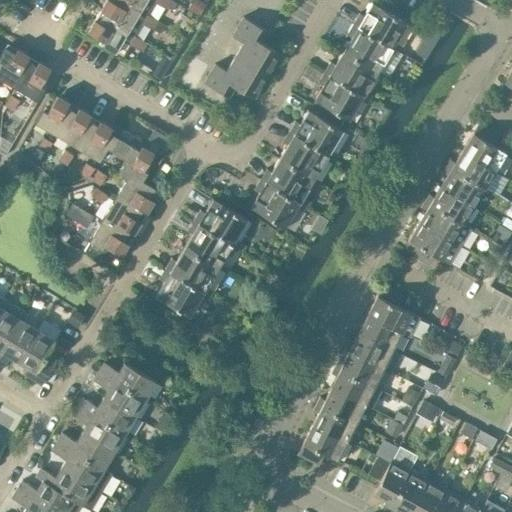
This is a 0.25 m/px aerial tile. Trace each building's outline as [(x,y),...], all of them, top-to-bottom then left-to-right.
[(104,0),(102,5),(106,7),(104,11),(117,19),(114,23),(127,31),(135,36),(143,24),(152,30),(158,20),(148,14),(127,2),(127,0),(104,0)] [(170,0),(127,0),(127,2),(148,14),(156,2),(166,8),(170,0)] [(191,0),(186,8),(198,16),(205,3),(200,0),(191,0)] [(359,12),(352,23),(398,50),(401,46),(394,42),(406,22),(371,1),(363,15),(359,12)] [(89,26),(87,30),(91,33),(104,40),(102,44),(114,52),(122,57),(130,44),(142,51),(147,43),(135,36),(127,31),(114,23),(117,19),(104,11),(99,8),(94,18),(89,26)] [(204,82),(228,96),(235,85),(254,97),(280,53),(261,41),(267,30),(243,16),(232,35),(242,41),(226,69),(215,63),(204,82)] [(396,54),(398,50),(352,23),(346,34),(350,36),(342,50),(377,70),(389,51),(396,54)] [(0,62),(0,78),(14,87),(22,74),(18,71),(25,59),(22,56),(24,52),(16,47),(13,51),(4,46),(0,52),(0,60),(1,61),(0,62)] [(366,90),(377,70),(342,50),(334,63),(330,60),(324,71),(369,98),(372,94),(366,90)] [(22,74),(14,87),(15,87),(4,104),(13,109),(23,92),(36,99),(43,87),(39,84),(47,71),(43,69),(46,65),(37,60),(35,64),(25,59),(18,71),(22,74)] [(511,66),(497,91),(511,99),(511,66)] [(367,103),(369,98),(324,71),(317,82),(322,84),(313,98),(348,119),(360,99),(367,103)] [(68,124),(75,111),(66,106),(69,101),(61,96),(58,101),(54,98),(46,111),(42,109),(34,121),(56,134),(63,121),(68,124)] [(295,120),(288,130),(334,158),(337,153),(330,149),(342,129),(307,108),(299,122),(295,120)] [(56,134),(77,147),(85,134),(89,136),(96,124),(87,118),(90,114),(82,109),(79,113),(75,111),(68,124),(63,121),(56,134)] [(461,150),(494,170),(505,152),(493,144),(499,134),(478,121),(461,150)] [(100,126),(96,124),(89,136),(85,134),(77,147),(98,160),(106,147),(110,149),(118,137),(109,131),(111,126),(103,122),(100,126)] [(118,171),(126,176),(139,184),(141,179),(146,171),(142,168),(153,151),(140,144),(138,148),(129,143),(134,135),(123,128),(118,137),(110,149),(125,158),(118,171)] [(332,162),(334,158),(288,130),(282,141),(286,144),(278,157),(313,178),(325,158),(332,162)] [(43,136),(36,148),(44,153),(51,141),(43,136)] [(64,149),(57,160),(66,166),(73,154),(64,149)] [(450,158),(446,165),(487,189),(489,186),(485,184),(494,170),(461,150),(454,161),(450,158)] [(301,197),(313,178),(278,157),(270,170),(266,168),(260,178),(305,206),(308,201),(301,197)] [(85,162),(79,173),(87,178),(94,166),(85,162)] [(447,174),(440,185),(473,205),(482,191),(485,192),(487,189),(446,165),(442,171),(447,174)] [(97,169),(91,180),(99,185),(105,174),(97,169)] [(126,176),(113,197),(126,205),(129,201),(142,208),(144,204),(148,207),(153,199),(149,196),(154,187),(141,179),(139,184),(126,176)] [(303,210),(305,206),(260,178),(253,189),(257,192),(249,206),(284,226),(296,206),(303,210)] [(429,193),(425,199),(466,224),(467,221),(464,219),(473,205),(440,185),(433,196),(429,193)] [(97,188),(92,197),(101,202),(106,193),(97,188)] [(113,197),(101,219),(114,226),(116,222),(129,230),(131,226),(136,228),(141,220),(136,217),(142,208),(129,201),(126,205),(113,197)] [(199,208),(193,219),(239,247),(241,242),(235,238),(247,218),(212,197),(203,211),(199,208)] [(419,220),(460,245),(471,228),(466,224),(425,199),(421,206),(426,209),(419,220)] [(81,208),(72,202),(64,214),(74,220),(81,208)] [(511,220),(505,217),(501,223),(511,229),(511,220)] [(101,219),(82,250),(106,263),(114,250),(116,251),(118,247),(123,250),(128,241),(123,239),(129,230),(116,222),(114,226),(101,219)] [(191,232),(183,246),(218,267),(230,247),(236,251),(239,247),(193,219),(186,230),(191,232)] [(460,245),(419,220),(402,248),(422,261),(428,250),(449,263),(460,245)] [(266,223),(261,232),(272,237),(277,229),(266,223)] [(206,286),(218,267),(183,246),(175,259),(170,257),(164,267),(210,294),(213,290),(206,286)] [(210,294),(164,267),(158,278),(162,280),(154,294),(189,315),(201,295),(207,299),(210,294)] [(366,314),(401,331),(410,336),(420,317),(397,305),(403,295),(381,284),(366,314)] [(24,310),(6,299),(0,309),(0,349),(19,318),(24,310)] [(352,330),(395,351),(397,348),(393,346),(401,331),(366,314),(361,325),(356,323),(352,330)] [(36,329),(19,318),(0,349),(0,369),(8,356),(17,361),(36,329)] [(36,329),(17,361),(26,366),(22,372),(41,384),(57,358),(46,352),(54,339),(36,329)] [(394,354),(395,351),(352,330),(349,336),(354,339),(348,350),(383,368),(390,352),(394,354)] [(511,373),(511,370),(511,349),(511,348),(500,367),(511,373)] [(337,359),(334,366),(377,388),(379,384),(375,383),(383,368),(348,350),(342,362),(337,359)] [(446,353),(436,370),(446,375),(455,358),(446,353)] [(103,362),(98,370),(145,398),(155,381),(123,361),(118,370),(103,362)] [(375,391),(377,388),(334,366),(331,373),(336,375),(330,387),(364,404),(372,389),(375,391)] [(134,416),(145,398),(98,370),(93,379),(107,388),(102,397),(134,416)] [(408,386),(400,399),(411,405),(418,392),(408,386)] [(319,396),(316,402),(359,424),(360,421),(357,419),(364,404),(330,387),(324,398),(319,396)] [(82,397),(77,405),(124,433),(134,416),(102,397),(97,405),(82,397)] [(424,397),(416,412),(435,421),(442,407),(431,401),(424,397)] [(357,427),(359,424),(316,402),(313,409),(318,412),(312,423),(346,441),(354,425),(357,427)] [(113,451),(124,433),(77,405),(72,414),(86,423),(81,432),(113,451)] [(397,410),(393,418),(402,423),(406,415),(397,410)] [(392,418),(385,431),(396,436),(403,424),(402,423),(393,418),(392,418)] [(157,421),(154,426),(166,433),(169,428),(157,421)] [(466,422),(460,432),(470,438),(476,427),(466,422)] [(346,441),(312,423),(297,453),(318,464),(323,453),(337,460),(346,441)] [(61,432),(56,440),(103,468),(113,451),(81,432),(76,440),(61,432)] [(111,473),(103,468),(56,440),(51,449),(65,458),(60,467),(101,491),(111,473)] [(500,472),(505,463),(493,457),(488,466),(489,466),(488,470),(498,475),(500,472)] [(382,504),(389,507),(410,469),(391,458),(373,492),(385,499),(382,504)] [(511,477),(511,467),(505,463),(500,472),(511,478),(511,477)] [(35,476),(41,480),(42,479),(73,499),(82,504),(90,509),(101,491),(60,467),(55,475),(40,466),(35,476)] [(409,511),(428,478),(410,469),(389,507),(395,511),(398,506),(408,511),(409,511)] [(432,511),(445,488),(428,478),(409,511),(432,511)] [(76,511),(82,504),(73,499),(42,479),(41,480),(36,488),(22,479),(16,488),(56,511),(76,511)] [(127,483),(125,488),(125,491),(130,494),(134,487),(127,483)] [(56,511),(16,488),(11,497),(26,505),(21,511),(56,511)] [(455,511),(463,497),(445,488),(432,511),(455,511)] [(478,511),(481,507),(463,497),(455,511),(478,511)] [(117,501),(114,505),(115,509),(119,511),(123,505),(117,501)]
